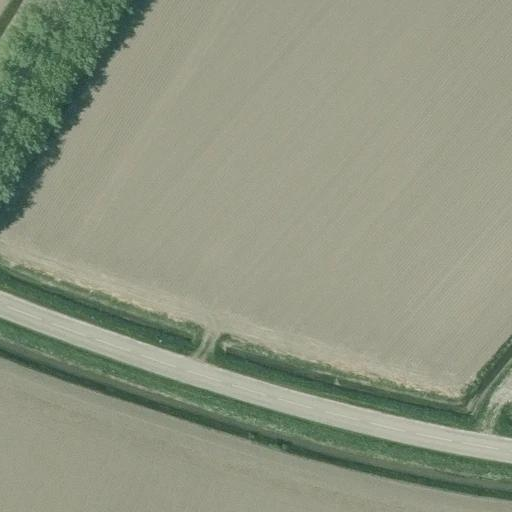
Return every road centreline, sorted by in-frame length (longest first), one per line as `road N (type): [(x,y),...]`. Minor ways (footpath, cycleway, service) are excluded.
road 1 (secondary): [(511,456),(305,410),(97,344),(0,303)]
road 2 (unclassified): [(0,113),(70,0)]
